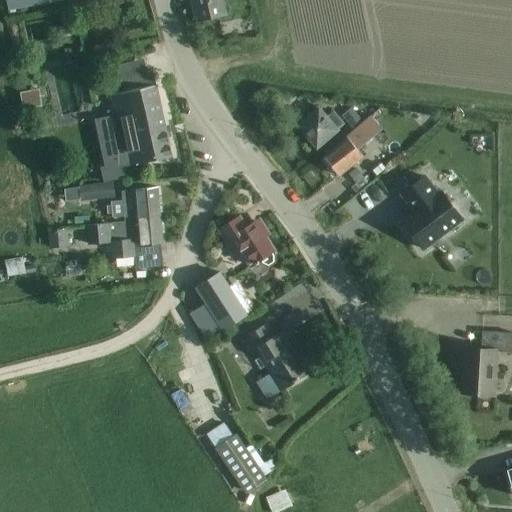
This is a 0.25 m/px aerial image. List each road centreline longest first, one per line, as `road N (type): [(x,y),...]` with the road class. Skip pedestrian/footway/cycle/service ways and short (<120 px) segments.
road 1 (unclassified): [(445,511),(343,290),(199,95),(162,0)]
road 2 (track): [(0,376),(110,347),(158,311)]
